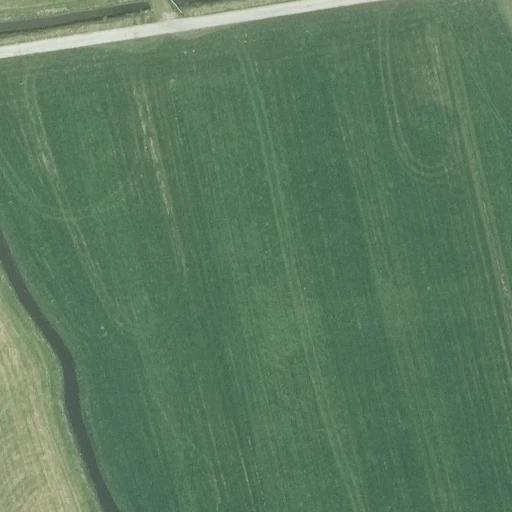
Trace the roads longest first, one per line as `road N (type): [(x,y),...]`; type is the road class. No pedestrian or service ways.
road 1 (track): [(0,52),(352,0)]
road 2 (track): [(69,511),(22,337),(0,301)]
